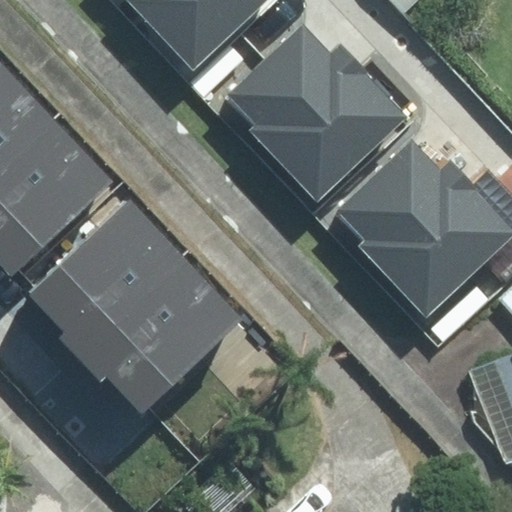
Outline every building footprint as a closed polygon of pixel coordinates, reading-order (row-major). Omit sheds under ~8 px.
[(118,0),(188,73),(265,0),(118,0)] [(205,99),(300,199),(390,114),(295,14),(205,99)] [(0,316),(10,327),(84,255),(49,218),(93,175),(24,104),(0,127),(0,316)] [(329,220),(424,320),(511,237),(511,232),(419,135),(329,220)] [(205,289),(68,420),(126,481),(149,505),(237,421),(214,396),(263,349),(205,289)] [(511,400),(511,348),(495,355),(511,400)]
